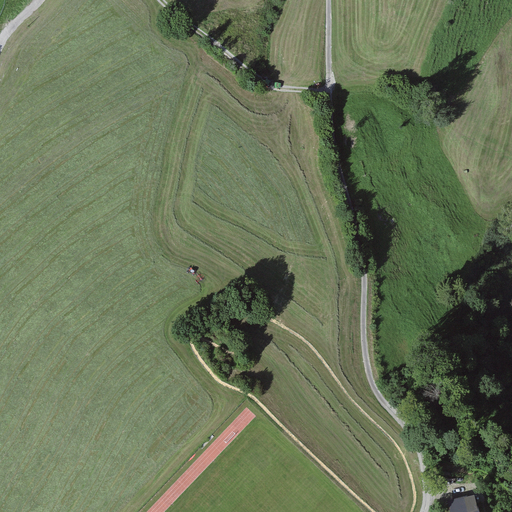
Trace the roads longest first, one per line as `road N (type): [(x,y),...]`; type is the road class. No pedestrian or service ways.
road 1 (unclassified): [(330,0),(335,153),(364,269),(369,377),(421,450),(424,511)]
road 2 (track): [(329,92),(263,80),(161,0)]
